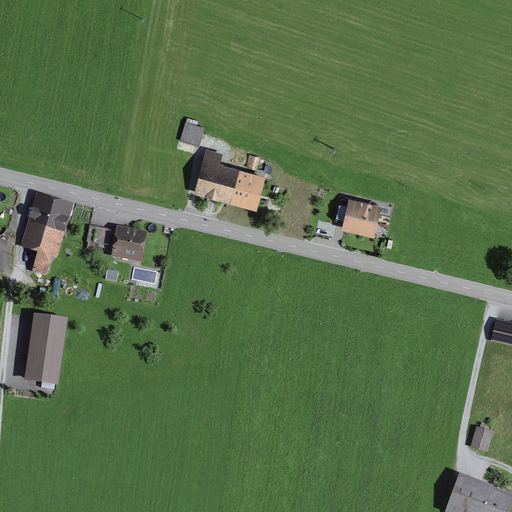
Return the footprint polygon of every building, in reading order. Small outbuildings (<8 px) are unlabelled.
[(184,120),(179,137),(198,142),(203,125),(184,120)] [(205,165),(198,189),(253,204),(259,180),(205,165)] [(378,208),(342,199),(337,217),(347,219),(345,227),(372,234),(378,208)] [(41,202),(27,245),(39,249),(33,271),(46,275),(66,209),(41,202)] [(111,231),(90,227),(87,242),(88,242),(87,249),(102,251),(103,245),(108,246),(111,231)] [(139,257),(143,236),(142,236),(142,232),(128,230),(127,233),(120,232),(116,253),(139,257)] [(65,321),(35,317),(27,379),(56,383),(65,321)] [(511,345),(511,327),(496,323),(492,340),(511,345)] [(477,429),(473,445),(486,449),(491,433),(477,429)] [(503,511),(509,498),(461,480),(451,508),(457,511),(456,511),(503,511)]
